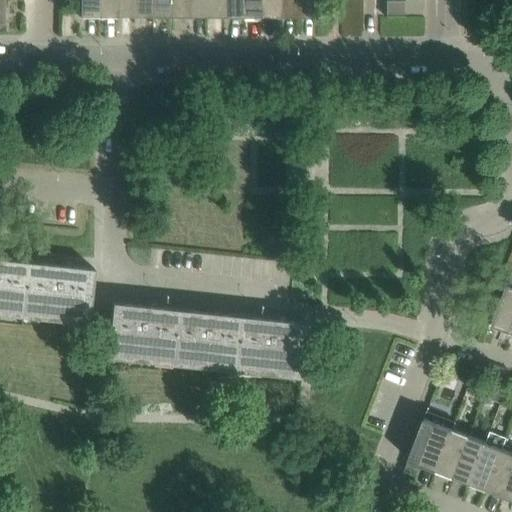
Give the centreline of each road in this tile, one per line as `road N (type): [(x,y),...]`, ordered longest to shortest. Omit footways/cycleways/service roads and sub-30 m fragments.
road 1 (residential): [(285,309),(128,283),(116,255),(113,63)]
road 2 (unclassified): [(113,63),(372,61)]
road 3 (residential): [(454,511),(378,481),(435,334)]
road 4 (unclassified): [(511,206),(448,247),(447,300),(435,334)]
